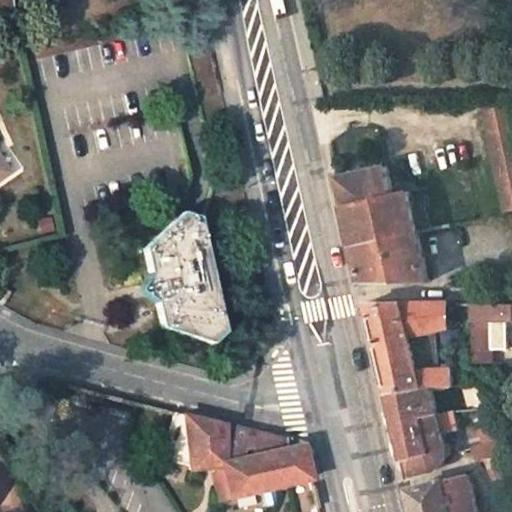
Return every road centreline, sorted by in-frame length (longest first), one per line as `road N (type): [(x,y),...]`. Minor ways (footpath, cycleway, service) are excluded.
road 1 (residential): [(0,336),(251,405),(361,394)]
road 2 (primary): [(319,229),(275,0)]
road 3 (primary): [(353,361),(337,254),(319,229)]
road 4 (primary): [(319,229),(338,336),(353,361)]
road 5 (primary): [(388,511),(361,394)]
